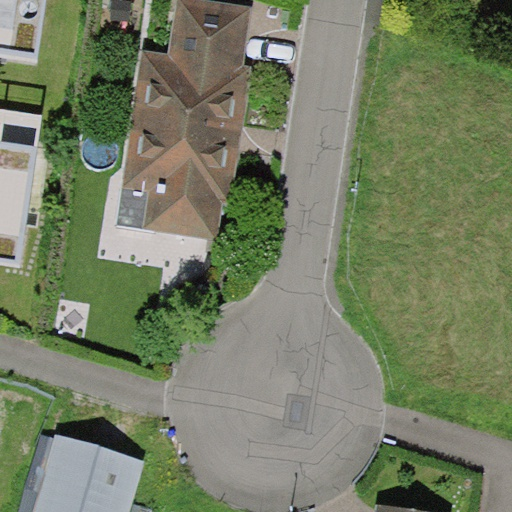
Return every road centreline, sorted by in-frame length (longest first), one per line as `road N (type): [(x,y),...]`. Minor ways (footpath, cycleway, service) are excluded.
road 1 (residential): [(283,325),(234,334),(200,369),(193,418),(201,442),(239,478),(266,485),(318,471),(338,452)]
road 2 (residential): [(340,0),(283,325)]
road 3 (residential): [(338,452),(350,427),(347,373),(332,349),(283,325)]
